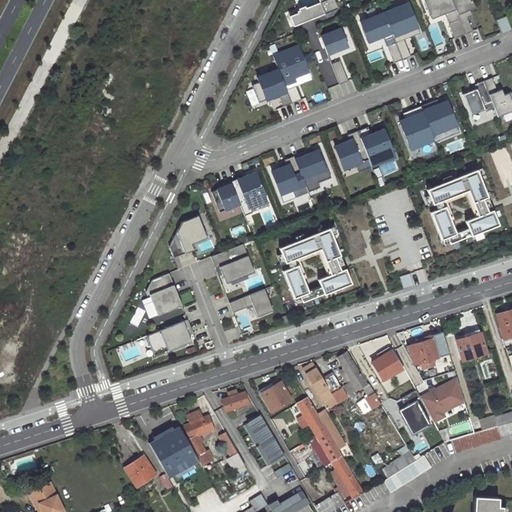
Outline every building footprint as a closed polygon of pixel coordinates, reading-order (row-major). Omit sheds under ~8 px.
[(337,8),(333,0),(317,0),(319,2),(288,14),(293,26),(337,8)] [(423,0),(430,15),(443,10),(454,38),(465,34),(451,0),(423,0)] [(471,0),(451,0),(465,34),(472,31),(467,17),(468,17),(466,13),(471,12),(470,10),(475,8),(471,0)] [(415,21),(408,2),(383,12),(391,31),(415,21)] [(383,12),(360,21),(367,39),(382,33),(383,36),(391,33),(391,31),(383,12)] [(511,29),(506,16),(497,19),(502,32),(511,29)] [(417,27),(415,21),(391,31),(391,33),(393,36),(417,27)] [(320,36),(327,54),(347,46),(340,28),(320,36)] [(382,33),(367,39),(368,42),(383,36),(382,33)] [(410,56),(404,39),(395,42),(402,59),(410,56)] [(402,59),(395,42),(387,45),(393,62),(402,59)] [(297,46),(273,55),(278,69),(284,85),(295,81),(293,77),(307,72),(297,46)] [(348,80),(340,60),(331,63),(339,84),(348,80)] [(278,69),(257,77),(259,82),(252,85),(259,103),(278,95),(283,106),(291,103),(286,89),(284,85),(278,69)] [(483,81),(494,108),(497,117),(511,110),(511,102),(511,101),(511,94),(511,92),(503,95),(503,92),(498,94),(492,77),(483,81)] [(476,88),(462,94),(470,115),(484,109),(485,111),(494,108),(483,81),(474,84),(476,88)] [(296,85),(286,89),(291,103),(301,99),(296,85)] [(420,106),(432,135),(456,125),(446,101),(439,104),(433,106),(431,101),(420,106)] [(408,143),(422,137),(424,143),(434,140),(432,135),(420,106),(410,110),(412,115),(405,118),(399,121),(408,143)] [(405,118),(412,115),(410,110),(403,112),(405,118)] [(434,142),(459,132),(456,125),(432,135),(434,140),(434,142)] [(368,126),(357,131),(371,166),(377,164),(375,157),(393,150),(384,128),(370,133),(368,126)] [(357,131),(347,134),(350,140),(334,146),(343,169),(355,164),(358,171),(371,166),(357,131)] [(410,149),(424,143),(422,137),(408,143),(410,149)] [(294,156),(308,192),(320,187),(318,182),(331,177),(320,149),(306,154),(305,151),(294,156)] [(395,157),(393,150),(375,157),(377,164),(395,157)] [(284,159),(287,165),(271,171),(280,194),(292,189),(295,197),(308,192),(294,156),(284,159)] [(476,170),(428,189),(430,196),(426,198),(442,239),(448,237),(451,243),(497,225),(476,170)] [(244,215),(269,206),(255,171),(231,181),(240,204),(244,215)] [(220,211),(240,204),(231,181),(223,184),(224,186),(219,188),(212,191),(220,211)] [(182,221),(169,246),(174,257),(194,249),(192,243),(207,237),(198,215),(182,221)] [(330,229),(281,247),(284,255),(280,256),(296,297),(302,295),(304,301),(351,284),(330,229)] [(225,283),(254,272),(243,243),(210,256),(215,268),(219,267),(225,283)] [(152,279),(145,291),(147,295),(149,294),(158,315),(182,305),(169,273),(152,279)] [(272,310),(264,289),(229,303),(233,312),(252,305),(257,317),(272,310)] [(511,336),(511,309),(496,315),(504,339),(511,336)] [(146,335),(154,355),(168,350),(168,351),(191,341),(189,335),(187,330),(191,328),(187,319),(146,335)] [(442,332),(432,335),(439,356),(449,353),(442,332)] [(486,352),(479,332),(456,339),(463,359),(486,352)] [(439,356),(432,335),(415,340),(416,344),(407,347),(413,364),(418,362),(420,367),(434,363),(432,358),(439,356)] [(402,368),(391,350),(372,361),(382,379),(402,368)] [(366,383),(346,351),(337,357),(347,373),(343,376),(348,383),(344,385),(349,392),(363,385),(368,394),(373,391),(367,381),(366,383)] [(313,362),(303,367),(322,400),(325,398),(332,394),(329,390),(323,378),(313,362)] [(339,384),(332,372),(323,378),(329,390),(339,384)] [(464,400),(456,377),(431,391),(432,393),(424,397),(436,420),(444,416),(442,412),(464,400)] [(292,402),(280,380),(260,392),(273,413),(292,402)] [(339,384),(329,390),(332,394),(338,403),(347,398),(339,384)] [(222,399),(226,410),(247,402),(243,391),(237,394),(235,389),(227,392),(229,396),(222,399)] [(434,422),(436,420),(424,397),(432,393),(431,391),(420,397),(434,422)] [(402,399),(406,407),(415,401),(420,399),(415,392),(402,399)] [(374,393),(357,403),(364,413),(380,403),(374,393)] [(332,394),(325,398),(330,407),(338,403),(332,394)] [(308,424),(331,462),(342,455),(337,448),(317,413),(307,396),(296,403),(303,415),(297,418),(302,427),(308,424)] [(406,407),(399,411),(412,434),(429,425),(415,401),(406,407)] [(214,426),(209,414),(202,417),(199,409),(186,415),(189,422),(184,424),(189,437),(188,437),(199,458),(201,462),(212,457),(207,448),(205,449),(197,434),(214,426)] [(344,444),(323,409),(317,413),(337,448),(344,444)] [(493,416),(480,420),(484,430),(498,425),(500,424),(511,420),(511,410),(494,416),(493,416)] [(261,414),(244,424),(255,443),(259,441),(272,433),(261,414)] [(503,434),(511,430),(511,420),(500,424),(503,434)] [(149,443),(169,477),(199,458),(188,437),(180,424),(149,443)] [(503,439),(499,426),(454,440),(458,453),(503,439)] [(219,434),(230,455),(237,451),(225,430),(219,434)] [(259,441),(261,444),(274,436),(272,433),(259,441)] [(261,444),(257,446),(268,465),(285,455),(274,436),(261,444)] [(410,452),(382,469),(387,478),(415,460),(412,454),(410,452)] [(156,473),(144,455),(126,467),(137,485),(156,473)] [(342,455),(331,462),(346,487),(353,499),(364,493),(342,455)] [(431,467),(424,456),(384,480),(391,492),(431,467)] [(165,474),(160,477),(166,489),(172,486),(165,474)] [(33,490),(42,511),(63,511),(50,483),(33,490)] [(346,487),(337,493),(344,504),(353,499),(346,487)] [(42,511),(33,490),(29,492),(38,511),(42,511)] [(271,511),(312,511),(301,493),(280,506),(271,511)] [(331,511),(344,504),(337,493),(314,506),(317,511),(331,511)] [(249,501),(252,506),(255,511),(267,505),(260,494),(249,501)] [(496,505),(496,497),(473,495),(472,511),(499,511),(500,506),(496,505)] [(280,506),(276,500),(267,505),(271,511),(280,506)]
